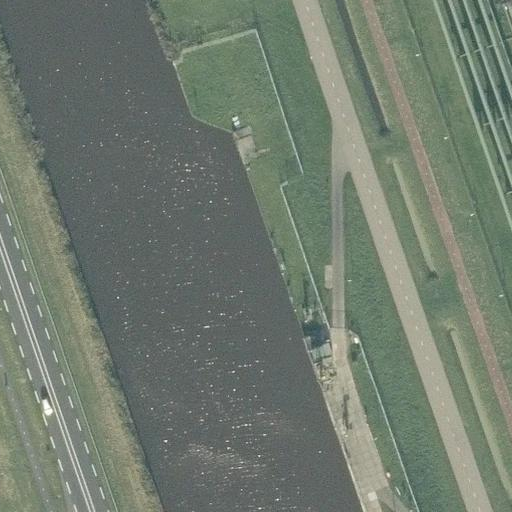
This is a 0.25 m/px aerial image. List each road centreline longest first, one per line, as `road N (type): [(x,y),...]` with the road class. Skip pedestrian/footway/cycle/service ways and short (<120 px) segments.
road 1 (unclassified): [(480,511),(303,0)]
road 2 (primary): [(93,511),(0,236)]
